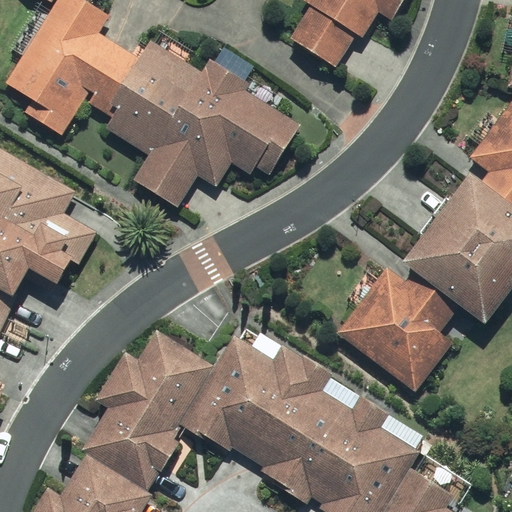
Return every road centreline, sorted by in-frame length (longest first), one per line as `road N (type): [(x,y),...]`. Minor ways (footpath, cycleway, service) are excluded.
road 1 (residential): [(379,144),(303,212),(179,277),(77,363),(29,432),(0,501)]
road 2 (residential): [(379,144),(312,82),(234,29)]
road 3 (residential): [(457,0),(405,114),(379,144)]
